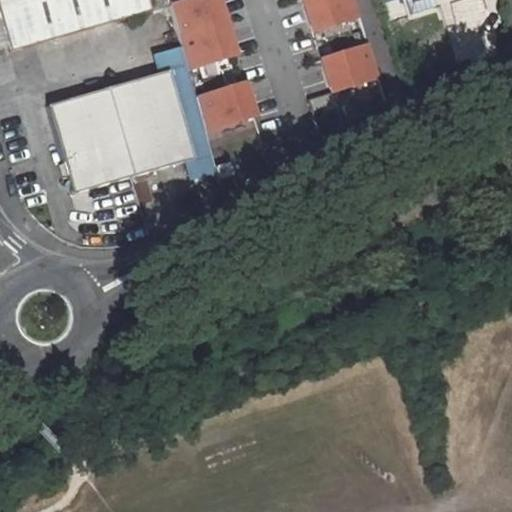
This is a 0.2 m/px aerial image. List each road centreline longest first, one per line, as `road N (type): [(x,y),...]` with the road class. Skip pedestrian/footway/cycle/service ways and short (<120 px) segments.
road 1 (unclassified): [(89,298),(411,120),(511,81)]
road 2 (unclassified): [(0,340),(39,368),(71,359),(91,332),(89,298)]
